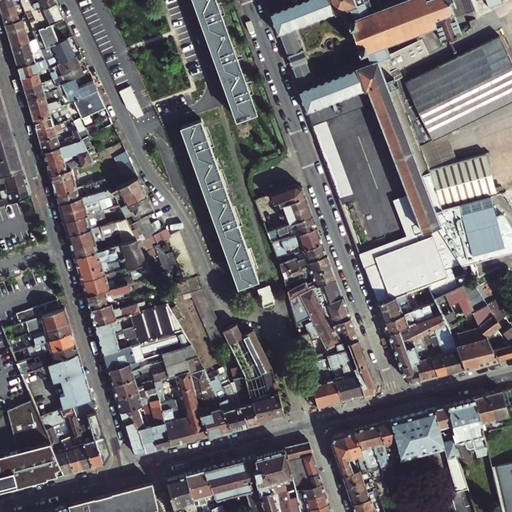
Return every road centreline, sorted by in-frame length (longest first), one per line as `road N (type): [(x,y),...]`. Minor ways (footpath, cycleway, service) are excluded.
road 1 (residential): [(70,0),(141,157),(186,217),(215,289),(280,336),(306,424)]
road 2 (residential): [(0,55),(123,473)]
road 3 (residential): [(396,401),(309,163)]
road 4 (residential): [(306,424),(123,473)]
road 5 (residential): [(309,163),(249,0)]
road 6 (residential): [(123,473),(0,506)]
